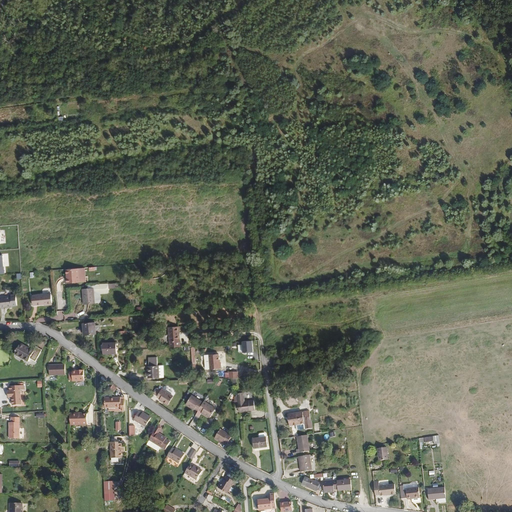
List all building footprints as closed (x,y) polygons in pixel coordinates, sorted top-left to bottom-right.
[(80,283),(79,269),(65,270),(66,279),(66,284),(80,283)] [(94,304),(93,289),(82,290),(83,305),(94,304)] [(52,304),(51,294),(32,296),(33,306),(44,305),(44,304),(52,304)] [(17,306),(16,296),(11,296),(11,297),(0,297),(0,308),(12,308),(12,307),(17,306)] [(97,331),(97,326),(97,323),(83,324),(84,334),(97,333),(97,331)] [(181,334),(180,327),(170,327),(171,348),(182,347),(181,342),(179,342),(178,335),(181,334)] [(243,353),(253,352),(253,341),(243,341),(243,345),(243,353)] [(117,355),(117,344),(103,344),(103,356),(117,355)] [(36,363),(42,350),(35,347),(33,352),(18,345),(13,357),(28,364),(30,360),(36,363)] [(221,362),(220,353),(210,354),(211,369),(223,368),(223,362),(221,362)] [(159,378),(159,366),(157,366),(157,357),(149,357),(150,366),(148,366),(148,378),(159,378)] [(56,376),(56,365),(48,365),(48,376),(56,376)] [(83,381),(82,371),(71,371),(71,382),(83,381)] [(22,405),(21,391),(24,390),(24,386),(9,387),(10,392),(8,392),(8,398),(12,398),(13,406),(22,405)] [(168,406),(173,398),(161,389),(160,391),(157,396),(156,397),(159,399),(159,400),(168,406)] [(256,412),(255,401),(245,402),(245,394),(238,394),(238,397),(239,407),(239,413),(256,412)] [(203,405),(191,396),(186,405),(195,411),(197,408),(200,410),(203,405)] [(125,411),(124,400),(121,400),(120,397),(105,397),(105,398),(105,408),(105,409),(110,409),(110,411),(114,411),(114,408),(121,408),(121,411),(125,411)] [(211,419),(217,410),(205,402),(203,405),(200,410),(202,412),(201,413),(211,419)] [(146,426),(152,417),(143,411),(142,413),(138,411),(134,418),(146,426)] [(88,424),(87,414),(82,414),(79,414),(79,413),(70,413),(71,425),(88,424)] [(315,430),(312,413),(291,416),(293,427),(308,425),(308,431),(315,430)] [(19,439),(18,418),(10,418),(10,423),(9,423),(9,439),(19,439)] [(227,445),(233,437),(221,429),(215,438),(224,444),(225,443),(227,445)] [(170,441),(166,439),(166,438),(162,434),(161,436),(157,434),(154,432),(149,439),(161,446),(165,449),(170,441)] [(312,452),(310,436),(299,438),(301,450),(299,450),(299,454),(312,452)] [(161,446),(149,439),(146,444),(158,451),(161,446)] [(267,447),(266,439),(254,439),(254,450),(262,449),(262,448),(267,447)] [(123,451),(123,447),(121,447),(121,443),(111,444),(111,457),(121,457),(121,451),(123,451)] [(179,460),(185,452),(175,446),(175,447),(172,445),(167,453),(179,460)] [(193,457),(197,450),(192,447),(188,454),(193,457)] [(387,462),(385,449),(375,451),(377,463),(387,462)] [(314,471),(312,456),(301,457),(302,472),(314,471)] [(197,478),(203,468),(194,462),(193,464),(189,462),(184,471),(197,478)] [(196,482),(197,479),(185,474),(183,477),(196,482)] [(322,483),(319,482),(321,478),(324,478),(324,474),(316,475),(317,478),(316,481),(307,477),(304,484),(319,491),(322,483)] [(227,494),(235,481),(227,476),(224,480),(223,479),(218,488),(227,494)] [(338,481),(338,480),(324,481),(325,493),(336,492),(336,490),(339,490),(338,481)] [(352,490),(352,480),(344,481),(338,481),(339,490),(339,491),(345,491),(352,490)] [(395,495),(394,484),(379,486),(378,481),(374,482),(375,490),(375,495),(380,495),(380,496),(395,495)] [(115,499),(114,491),(115,491),(115,484),(111,484),(111,491),(106,491),(106,499),(115,499)] [(421,498),(420,487),(408,488),(409,499),(421,498)] [(446,498),(445,488),(428,489),(429,500),(446,498)] [(278,508),(276,493),(272,493),(272,498),(268,498),(268,499),(265,499),(259,499),(260,509),(278,508)] [(171,511),(172,511),(176,506),(168,500),(164,507),(171,511)] [(282,511),(293,511),(293,502),(289,502),(286,502),(286,501),(281,502),(282,511)]
